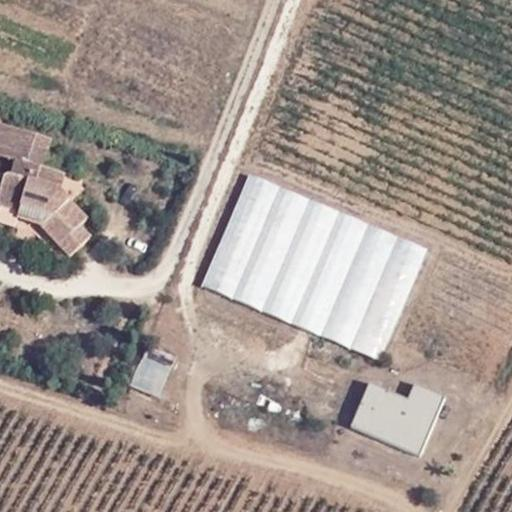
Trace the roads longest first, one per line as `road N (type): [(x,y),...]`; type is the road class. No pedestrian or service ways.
road 1 (track): [(232,155),(0,89)]
road 2 (track): [(476,392),(394,373),(364,375),(337,386),(331,402)]
road 3 (track): [(439,511),(511,378)]
